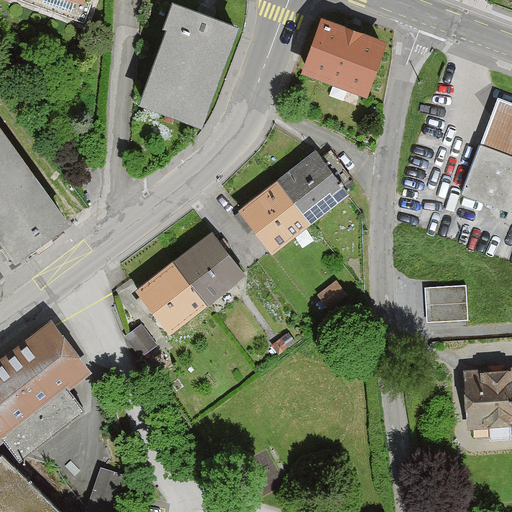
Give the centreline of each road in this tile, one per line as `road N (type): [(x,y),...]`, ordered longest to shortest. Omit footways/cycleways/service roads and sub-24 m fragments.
road 1 (residential): [(408,511),(380,243),(392,120),(425,12)]
road 2 (residential): [(292,0),(251,105),(224,148),(0,324)]
